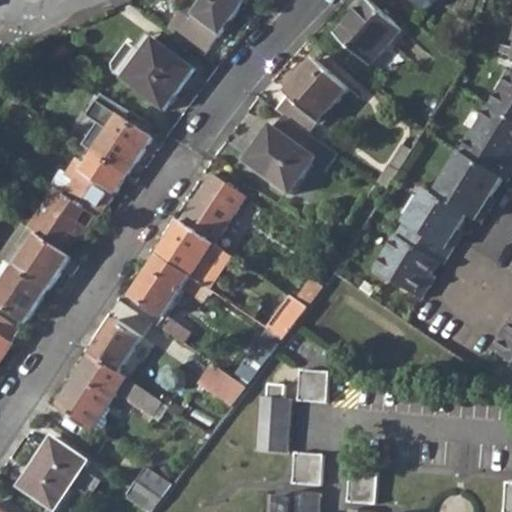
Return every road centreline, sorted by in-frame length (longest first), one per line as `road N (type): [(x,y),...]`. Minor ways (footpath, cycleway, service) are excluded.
road 1 (residential): [(0,434),(282,28),(314,0)]
road 2 (residential): [(511,442),(361,431),(340,445),(336,511)]
